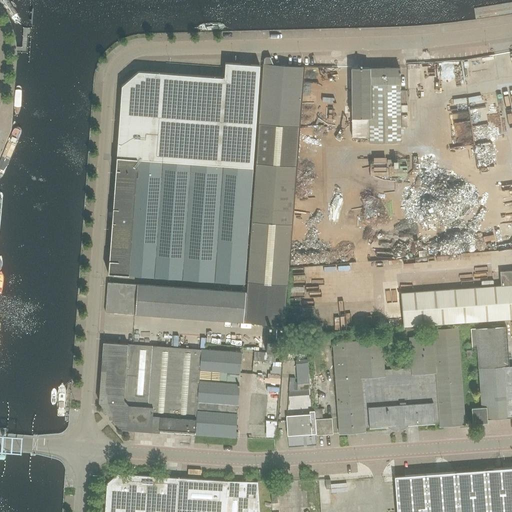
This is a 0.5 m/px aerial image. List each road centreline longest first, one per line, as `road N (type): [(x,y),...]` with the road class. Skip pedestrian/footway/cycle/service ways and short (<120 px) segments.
road 1 (unclassified): [(83,448),(106,96),(118,58),(141,50),(412,42),(511,30)]
road 2 (tertiary): [(511,442),(252,460),(83,448)]
